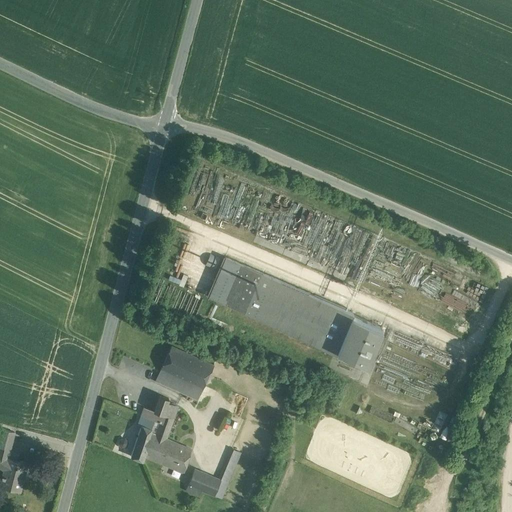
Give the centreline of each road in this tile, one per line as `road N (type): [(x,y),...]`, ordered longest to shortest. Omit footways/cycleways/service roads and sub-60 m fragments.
road 1 (unknown): [(144,203),(469,341),(483,331),(504,281),(501,253)]
road 2 (unclassified): [(64,511),(164,127)]
road 3 (residential): [(164,127),(227,135),(511,257)]
road 4 (residential): [(0,64),(96,110),(164,127)]
road 5 (unclassified): [(164,127),(198,0)]
